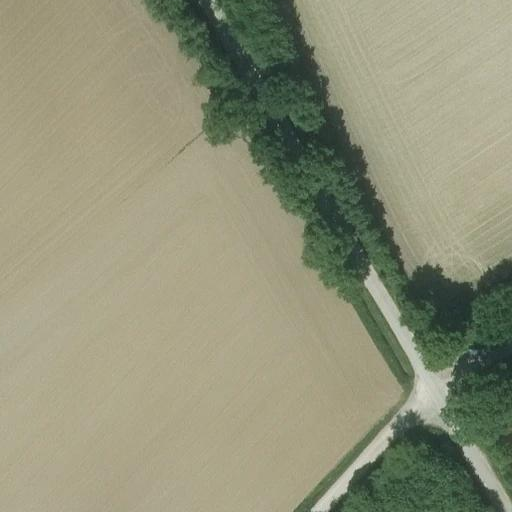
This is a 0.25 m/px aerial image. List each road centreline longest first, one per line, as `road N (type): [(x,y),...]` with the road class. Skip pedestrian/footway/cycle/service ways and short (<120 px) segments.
road 1 (unclassified): [(437,397),(205,0)]
road 2 (track): [(437,397),(405,417),(320,511)]
road 3 (unclassified): [(503,511),(437,397)]
